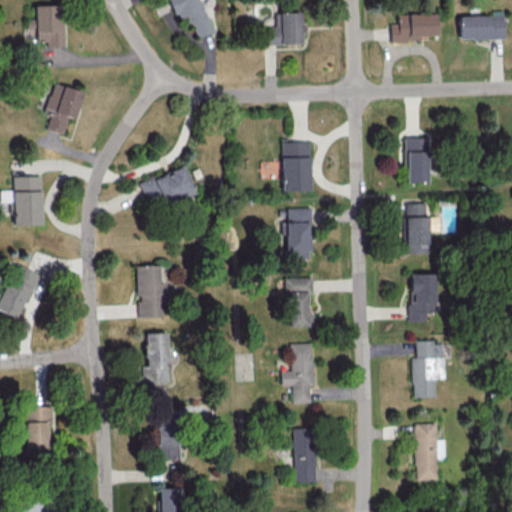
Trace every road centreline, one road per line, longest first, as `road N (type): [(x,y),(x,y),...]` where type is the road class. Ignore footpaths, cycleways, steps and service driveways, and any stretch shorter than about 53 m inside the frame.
road 1 (residential): [(351,0),(361,511)]
road 2 (residential): [(166,73),(98,173),(90,203),(105,511)]
road 3 (residential): [(511,87),(248,95),(184,86),(166,73)]
